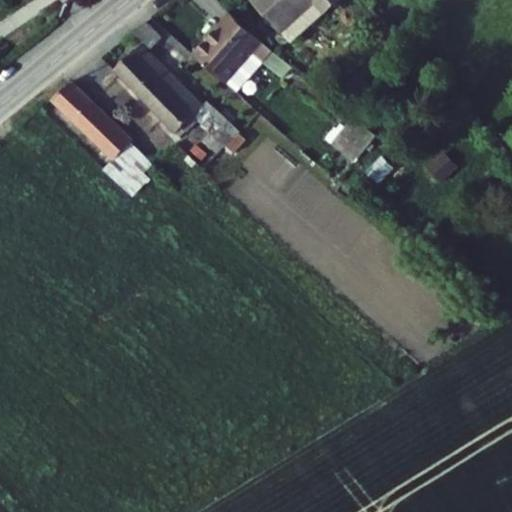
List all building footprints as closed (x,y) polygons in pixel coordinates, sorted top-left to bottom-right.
[(283,0),(273,9),(298,36),(309,27),(318,39),(360,2),(357,0),(283,0)] [(203,54),(234,82),(277,46),(247,19),(203,54)] [(148,22),(137,35),(155,50),(166,37),(148,22)] [(309,27),(298,36),(308,48),(318,39),(309,27)] [(123,81),(196,150),(215,133),(205,122),(215,113),(154,54),(123,81)] [(67,107),(124,169),(142,153),(86,90),(67,107)]
